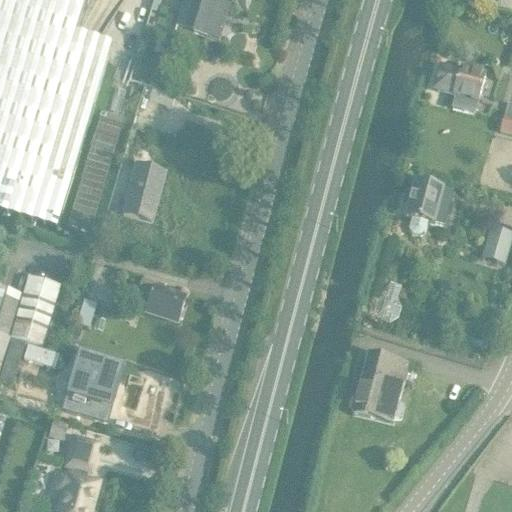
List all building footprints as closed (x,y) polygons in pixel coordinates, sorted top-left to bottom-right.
[(0,0),(0,214),(56,232),(107,62),(71,51),(86,0),(0,0)] [(186,0),(183,0),(175,31),(192,36),(191,39),(216,46),(225,11),(190,1),(186,0)] [(478,107),(485,80),(461,73),(460,77),(444,73),(442,77),(435,81),(434,85),(438,90),(437,95),(478,107)] [(511,119),(503,117),(498,135),(511,138),(511,119)] [(151,226),(165,178),(137,169),(123,218),(151,226)] [(426,226),(435,228),(443,231),(453,199),(414,187),(404,219),(411,221),(408,230),(408,233),(411,239),(418,240),(423,237),(426,226)] [(511,236),(489,230),(481,261),(505,268),(511,241),(511,236)] [(20,345),(41,351),(60,290),(27,280),(21,297),(0,291),(0,388),(4,390),(11,368),(14,370),(16,364),(29,367),(34,353),(19,348),(20,345)] [(179,328),(187,302),(141,289),(136,304),(147,307),(144,318),(179,328)] [(78,356),(66,397),(70,398),(66,413),(104,424),(108,410),(113,411),(125,370),(120,369),(82,357),(78,356)] [(401,423),(405,411),(399,407),(408,371),(368,360),(357,403),(356,402),(353,415),(354,415),(353,418),(393,428),(394,424),(401,423)] [(56,482),(55,488),(57,492),(59,495),(64,496),(59,511),(91,511),(98,487),(97,487),(98,485),(85,482),(87,474),(90,475),(97,448),(74,442),(72,449),(69,448),(62,473),(70,475),(69,479),(69,480),(65,479),(59,479),(56,482)]
